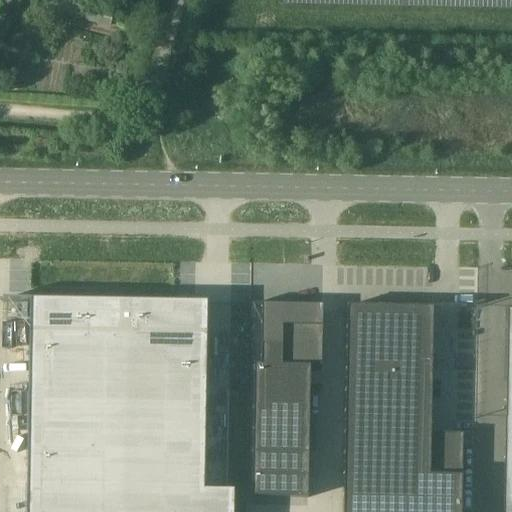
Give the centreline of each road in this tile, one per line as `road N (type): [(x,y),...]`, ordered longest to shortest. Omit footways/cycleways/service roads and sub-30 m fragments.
road 1 (unclassified): [(511,192),(0,184)]
road 2 (track): [(0,110),(137,122),(149,108)]
